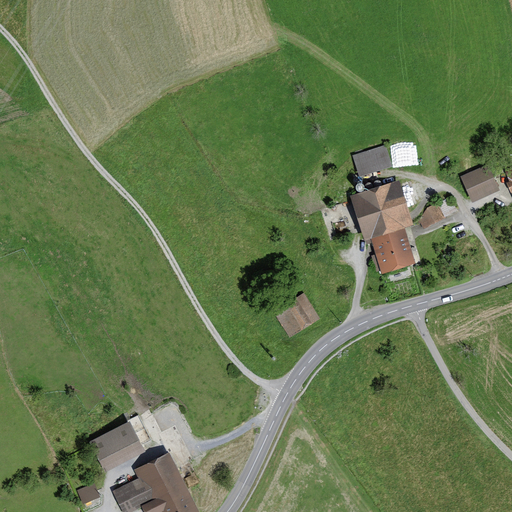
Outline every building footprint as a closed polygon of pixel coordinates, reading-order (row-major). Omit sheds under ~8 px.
[(388,146),(355,157),(362,177),(395,166),(388,146)] [(488,163),(460,175),(472,200),(500,188),(488,163)] [(403,180),(354,196),(369,243),(377,240),(389,275),(418,265),(407,231),(419,227),(403,180)] [(458,209),(451,196),(423,213),(431,226),(458,209)] [(291,337),(320,320),(304,293),(275,311),(291,337)] [(129,425),(93,446),(109,472),(143,452),(129,425)] [(161,511),(197,511),(189,494),(190,494),(170,455),(137,472),(145,487),(138,491),(134,484),(115,493),(124,511),(128,511),(144,504),(147,511),(155,511),(164,507),(165,510),(161,511)] [(79,491),(83,501),(98,495),(94,485),(79,491)]
